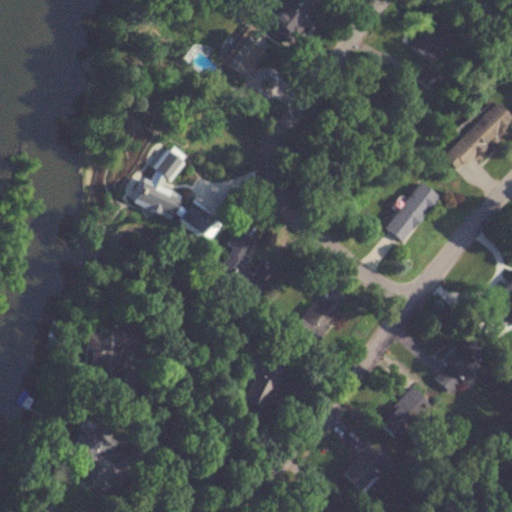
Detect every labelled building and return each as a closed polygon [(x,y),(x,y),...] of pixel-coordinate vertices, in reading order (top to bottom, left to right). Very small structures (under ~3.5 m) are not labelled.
[(279,0),(264,21),(290,40),(300,27),(294,22),(310,0),(279,0)] [(451,36),(420,11),(411,22),(421,29),(407,46),(423,59),(429,52),(435,56),(451,36)] [(265,48),(252,36),(224,66),(237,78),(265,48)] [(430,90),(439,78),(426,68),(417,80),(430,90)] [(511,69),(503,76),(511,88),(511,69)] [(437,157),(454,173),(507,117),(491,101),(437,157)] [(180,225),(199,187),(140,158),(121,196),(180,225)] [(381,231),(400,244),(431,195),(412,183),(381,231)] [(260,259),(249,272),(241,266),(245,260),(238,255),(249,242),(234,229),(221,245),(228,250),(212,270),(247,298),(271,268),(260,259)] [(511,317),(511,275),(482,306),(503,327),(511,317)] [(308,303),(284,333),(307,351),(338,311),(322,298),(315,308),(308,303)] [(130,332),(77,333),(78,381),(117,379),(117,350),(130,350),(130,332)] [(477,368),(467,357),(474,350),(467,342),(459,351),(452,344),(435,361),(443,369),(434,378),(449,395),(477,368)] [(275,369),(250,358),(232,399),(256,410),(275,369)] [(404,418),(386,410),(378,429),(396,436),(404,418)] [(104,460),(114,437),(77,421),(67,444),(80,450),(73,468),(91,476),(98,458),(104,460)] [(335,471),(358,495),(387,465),(364,442),(335,471)] [(24,511),(18,511),(16,510),(14,511),(45,511),(48,508),(31,499),(24,511)]
